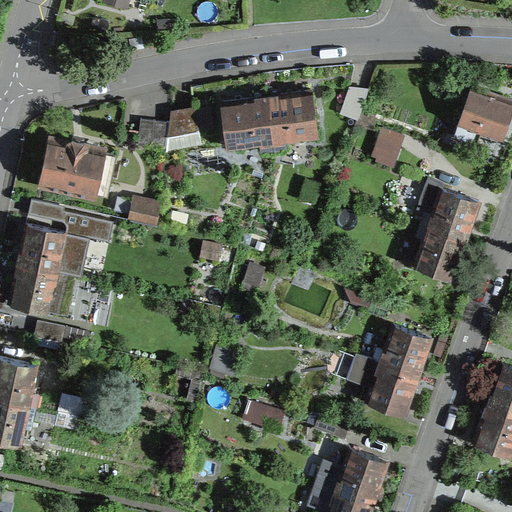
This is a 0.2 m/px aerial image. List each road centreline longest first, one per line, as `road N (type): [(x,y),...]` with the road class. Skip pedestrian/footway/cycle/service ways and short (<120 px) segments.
road 1 (residential): [(8,94),(253,50),(404,38)]
road 2 (residential): [(511,217),(410,511)]
